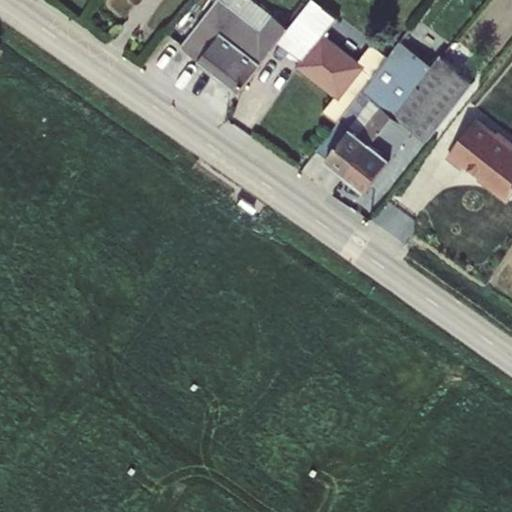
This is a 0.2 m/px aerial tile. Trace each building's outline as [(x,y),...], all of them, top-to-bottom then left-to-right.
[(252,55),(231,39),(211,24),(189,53),(246,97),(283,50),(266,37),(252,55)] [(400,119),(441,67),(435,63),(442,54),(413,31),(380,73),(391,82),(377,100),(400,119)] [(363,70),(317,35),(302,55),(309,61),(303,69),(341,98),(363,70)] [(485,84),(450,56),(441,67),(400,119),(413,128),(424,137),(436,145),(485,84)] [(375,79),(320,149),(356,177),(400,119),(377,100),(391,82),(380,73),(375,79)] [(400,119),(356,177),(379,195),(404,163),(392,154),(413,128),(400,119)] [(506,139),(486,123),(456,160),(472,173),(476,168),(490,180),(489,182),(511,200),(511,139),(508,136),(506,139)] [(392,154),(404,163),(424,137),(413,128),(392,154)]
